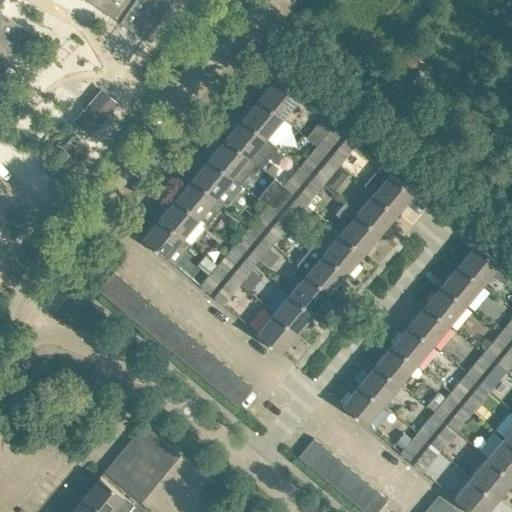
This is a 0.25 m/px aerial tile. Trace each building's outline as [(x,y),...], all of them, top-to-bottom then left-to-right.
[(0,0),(0,73),(10,59),(8,58),(28,30),(0,10),(0,0),(90,0),(113,15),(115,11),(123,16),(120,20),(144,37),(169,0),(0,0)] [(283,116),(300,96),(275,76),(259,96),(283,116)] [(92,109),(79,124),(90,133),(117,103),(101,89),(88,105),(92,109)] [(266,136),(283,116),(259,96),(242,116),(266,136)] [(250,157),(266,136),(242,116),(225,136),(250,157)] [(340,135),(331,128),(317,145),(325,152),(340,135)] [(209,157),(233,177),(241,183),(257,163),(250,157),(225,136),(209,157)] [(330,156),(339,164),(353,147),(344,139),(330,156)] [(300,165),(309,172),(323,155),(314,148),(300,165)] [(216,197),(233,177),(209,157),(192,177),(216,197)] [(314,176),(322,183),(333,192),(347,175),(328,159),(314,176)] [(283,185),(292,192),(307,175),(298,168),(283,185)] [(397,212),(414,191),(390,171),(373,191),(397,212)] [(175,197),(199,217),(208,224),(224,204),(216,197),(192,177),(175,197)] [(297,196),(306,203),(320,186),(311,179),(297,196)] [(267,205),(276,212),(290,195),(281,187),(267,205)] [(381,232),(397,212),(373,191),(356,211),(381,232)] [(183,237),(199,217),(175,197),(158,217),(183,237)] [(295,199),(280,216),(289,223),(294,228),(309,211),(304,206),(295,199)] [(381,232),(356,211),(356,212),(344,201),(335,212),(347,223),(340,232),(364,252),(381,232)] [(250,225),(259,232),(273,215),(264,207),(250,225)] [(190,243),(183,237),(158,217),(142,237),(166,257),(176,245),(184,251),(190,243)] [(264,236),(273,243),(287,226),(278,219),(264,236)] [(233,245),(242,252),(257,235),(248,227),(233,245)] [(347,272),(364,252),(340,232),(323,252),(347,272)] [(261,239),(247,256),(256,263),(270,246),(261,239)] [(347,272),(323,252),(313,243),(296,263),(299,265),(330,292),(347,272)] [(503,282),(511,273),(475,243),(459,263),(483,283),(492,273),(503,282)] [(217,264),(226,272),(240,255),(231,247),(217,264)] [(230,276),(239,283),(254,266),(245,259),(230,276)] [(466,303),(483,283),(459,263),(442,283),(466,303)] [(314,312),(330,292),(299,265),(291,274),(299,280),(289,292),(314,312)] [(223,275),(214,268),(200,285),(209,292),(223,275)] [(107,297),(123,278),(113,271),(98,289),(107,297)] [(117,305),(132,286),(123,278),(107,297),(117,305)] [(237,287),(228,279),(214,296),(222,304),(237,287)] [(449,323),(466,303),(442,283),(425,303),(449,323)] [(126,312),(141,294),(132,286),(117,305),(126,312)] [(297,332),(314,312),(289,292),(273,312),(297,332)] [(135,320),(151,301),(141,294),(126,312),(135,320)] [(144,328),(160,309),(151,301),(135,320),(144,328)] [(433,343),(449,323),(425,303),(408,323),(433,343)] [(153,335),(169,317),(160,309),(144,328),(153,335)] [(280,352),(297,332),(273,312),(256,332),(280,352)] [(511,316),(500,332),(508,339),(511,334),(511,316)] [(163,343),(178,324),(169,317),(153,335),(163,343)] [(416,363),(433,343),(408,323),(392,343),(416,363)] [(172,351),(187,332),(178,324),(163,343),(172,351)] [(181,358),(197,340),(187,332),(172,351),(181,358)] [(483,351),(492,359),(506,342),(497,334),(483,351)] [(190,366),(206,347),(197,340),(181,358),(190,366)] [(399,383),(416,363),(392,343),(375,363),(399,383)] [(496,363),(505,370),(511,362),(511,346),(496,363)] [(200,374),(215,355),(206,347),(190,366),(200,374)] [(466,371),(475,379),(489,362),(481,354),(466,371)] [(209,381),(224,363),(215,355),(200,374),(209,381)] [(218,389),(234,370),(224,363),(209,381),(218,389)] [(383,403),(399,383),(375,363),(358,383),(383,403)] [(480,383),(489,390),(503,373),(494,366),(480,383)] [(227,397),(243,378),(234,370),(218,389),(227,397)] [(450,391),(459,399),(473,382),(464,374),(450,391)] [(227,397),(237,405),(252,386),(243,378),(227,397)] [(366,424),(383,403),(358,383),(341,403),(366,424)] [(463,403),(472,410),(486,393),(478,386),(463,403)] [(433,411),(442,419),(456,402),(447,394),(433,411)] [(447,423),(455,430),(470,413),(461,406),(447,423)] [(416,431),(425,439),(440,422),(430,414),(416,431)] [(153,446),(161,437),(143,423),(136,432),(153,446)] [(511,443),(511,425),(503,436),(511,443)] [(430,443),(439,450),(453,433),(444,426),(430,443)] [(403,431),(395,442),(403,448),(400,452),(409,459),(423,442),(414,435),(412,438),(403,431)] [(145,457),(153,446),(136,432),(127,442),(145,457)] [(511,477),(511,443),(503,436),(487,456),(511,477)] [(173,463),(180,453),(161,437),(153,446),(173,463)] [(308,464),(323,445),(313,437),(298,456),(308,464)] [(137,466),(145,457),(127,442),(120,452),(137,466)] [(317,471),(332,453),(323,445),(308,464),(317,471)] [(164,473),(173,463),(153,446),(145,457),(164,473)] [(436,454),(427,446),(413,463),(422,471),(436,454)] [(129,476),(137,466),(120,452),(111,462),(129,476)] [(326,479),(341,460),(332,453),(317,471),(326,479)] [(497,499),(511,480),(511,477),(487,456),(470,476),(497,499)] [(157,482),(164,473),(145,457),(137,466),(157,482)] [(335,486),(350,468),(341,460),(326,479),(335,486)] [(122,485),(129,476),(111,462),(104,470),(122,485)] [(148,492),(157,482),(137,466),(129,476),(148,492)] [(344,494),(360,476),(350,468),(335,486),(344,494)] [(83,495),(102,511),(126,511),(134,503),(100,475),(83,495)] [(141,501),(148,492),(129,476),(122,485),(141,501)] [(353,502),(369,483),(360,476),(344,494),(353,502)] [(472,511),(485,511),(497,499),(470,476),(453,496),(472,511)] [(362,509),(378,491),(369,483),(353,502),(362,509)] [(362,509),(365,511),(376,511),(387,499),(378,491),(362,509)] [(440,511),(454,511),(457,510),(438,494),(430,503),(440,511)] [(102,511),(83,495),(69,511),(102,511)] [(440,511),(430,503),(423,511),(440,511)]
